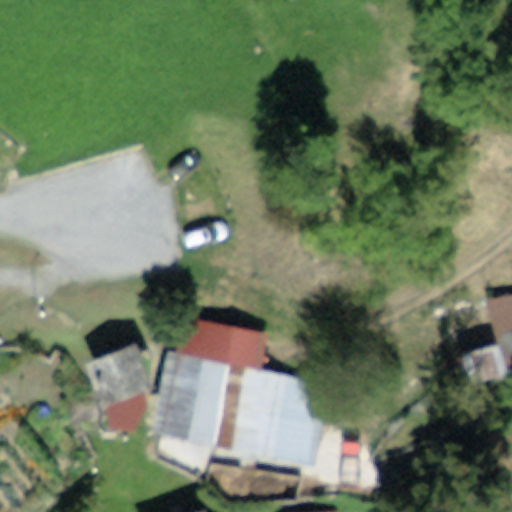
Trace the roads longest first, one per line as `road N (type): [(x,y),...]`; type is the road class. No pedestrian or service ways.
road 1 (track): [(511,233),(430,300),(354,322),(292,314),(126,232)]
road 2 (residential): [(0,209),(24,205),(126,232)]
